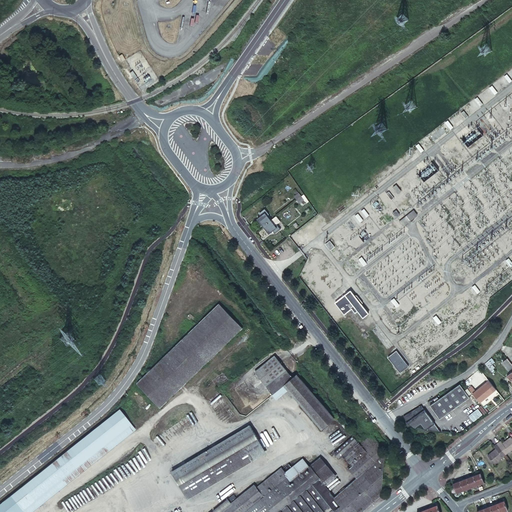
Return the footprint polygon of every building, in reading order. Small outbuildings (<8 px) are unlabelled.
[(498,93),(492,86),(489,89),(494,95),(498,93)] [(483,105),(477,98),(474,100),(480,107),(483,105)] [(453,128),(447,121),(444,123),(450,130),(453,128)] [(469,146),(483,134),(478,129),(464,141),(469,146)] [(424,151),(418,144),(415,146),(421,153),(424,151)] [(420,175),(425,181),(438,170),(433,163),(420,175)] [(401,190),(396,184),(392,187),(397,193),(401,190)] [(295,195),(294,197),(297,201),(304,196),(303,195),(301,196),(296,191),(294,193),(295,195)] [(304,196),(297,201),(299,204),(301,203),(302,205),(305,203),(304,201),(306,199),(304,196)] [(299,205),(296,207),(301,214),(304,211),(299,205)] [(261,216),(257,220),(263,228),(271,222),(267,216),(268,215),(264,210),(259,214),(261,216)] [(413,210),(398,221),(402,226),(417,215),(413,210)] [(358,213),(355,215),(360,222),(363,220),(358,213)] [(263,228),(269,235),(273,232),(275,234),(280,230),(276,225),(275,226),(271,222),(263,228)] [(330,240),(324,244),(329,250),(334,246),(330,240)] [(475,285),(472,288),(477,295),(480,292),(475,285)] [(350,290),(334,302),(344,314),(351,308),(355,312),(357,311),(362,317),(368,313),(350,290)] [(245,333),(221,308),(139,387),(163,412),(245,333)] [(396,352),(387,358),(399,374),(408,367),(396,352)] [(293,380),(275,358),(255,374),(273,397),(285,388),(293,380)] [(297,376),(293,380),(285,388),(289,393),(322,432),(335,420),(297,376)] [(486,382),(473,393),(475,395),(481,402),(494,391),(486,382)] [(441,398),(430,406),(441,416),(444,414),(445,415),(470,397),(460,384),(441,398)] [(289,393),(285,388),(273,397),(277,402),(289,393)] [(440,432),(422,405),(403,416),(407,421),(406,422),(408,424),(409,425),(411,425),(412,426),(413,427),(414,427),(415,428),(421,424),(426,430),(434,431),(440,432)] [(441,416),(430,406),(440,418),(445,415),(444,414),(441,416)] [(482,414),(478,408),(469,415),(474,421),(482,414)] [(0,511),(27,511),(133,429),(121,413),(0,510),(0,511)] [(133,429),(27,511),(39,511),(138,434),(133,429)] [(253,430),(174,476),(187,498),(266,452),(261,444),(253,430)] [(356,479),(385,454),(372,435),(358,443),(367,453),(352,467),(348,470),(356,479)] [(341,455),(357,441),(352,436),(333,453),(338,459),(341,455)] [(499,442),(495,445),(504,456),(510,452),(511,453),(511,451),(511,441),(510,439),(509,438),(501,445),(499,442)] [(341,455),(352,467),(367,453),(358,443),(357,441),(341,455)] [(495,445),(492,447),(494,450),(486,457),(494,466),(500,462),(499,460),(504,456),(495,445)] [(266,452),(187,498),(190,504),(269,458),(266,452)] [(356,479),(334,498),(340,506),(333,511),(361,511),(380,496),(382,479),(385,454),(356,479)] [(281,467),(279,469),(284,474),(286,478),(290,482),(309,467),(302,458),(285,472),(281,467)] [(320,458),(310,466),(321,479),(319,480),(325,486),(336,477),(320,458)] [(260,499),(269,511),(278,511),(319,480),(321,479),(310,466),(309,467),(290,482),(286,478),(263,497),(260,499)] [(284,474),(279,469),(256,487),(263,497),(286,478),(284,474)] [(480,477),(474,479),(477,488),(483,486),(480,477)] [(477,488),(474,479),(467,482),(470,491),(477,488)] [(332,511),(333,511),(340,506),(334,498),(325,486),(319,480),(278,511),(332,511)] [(463,494),(470,491),(467,482),(460,485),(463,494)] [(263,497),(256,487),(254,485),(231,504),(220,511),(244,511),(260,499),(263,497)] [(457,496),(463,494),(460,485),(453,487),(457,496)] [(220,511),(231,504),(227,499),(216,508),(214,505),(208,510),(209,511),(211,511),(213,511),(220,511)] [(269,511),(260,499),(244,511),(269,511)]
